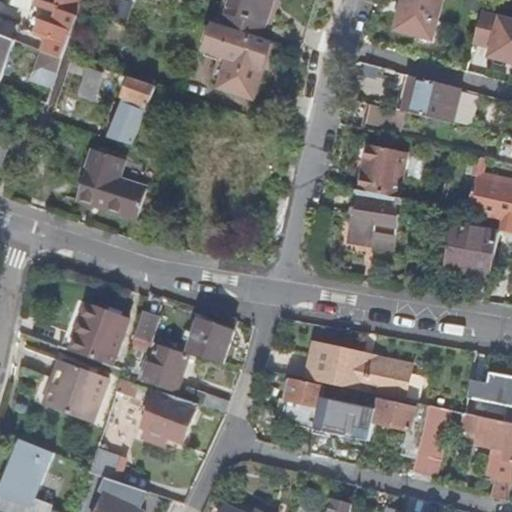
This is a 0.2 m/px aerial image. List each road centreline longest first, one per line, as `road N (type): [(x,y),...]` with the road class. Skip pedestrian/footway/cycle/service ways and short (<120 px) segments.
road 1 (residential): [(279,292),(352,0)]
road 2 (residential): [(223,445),(504,511)]
road 3 (residential): [(279,292),(150,270),(16,230)]
road 4 (residential): [(511,331),(279,292)]
road 5 (residential): [(223,445),(279,292)]
